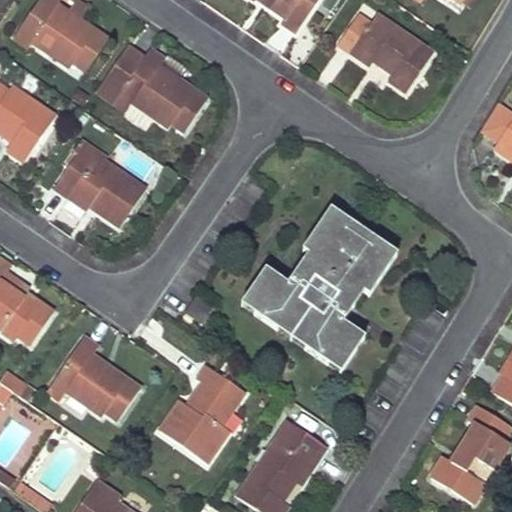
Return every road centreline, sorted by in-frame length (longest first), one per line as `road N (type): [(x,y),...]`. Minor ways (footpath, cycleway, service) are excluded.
road 1 (residential): [(348,511),(498,264),(490,234),(414,180)]
road 2 (residential): [(0,228),(81,286),(125,301),(157,279),(278,97)]
road 3 (residential): [(414,180),(511,23)]
road 4 (residential): [(278,97),(140,0)]
road 5 (residential): [(414,180),(278,97)]
